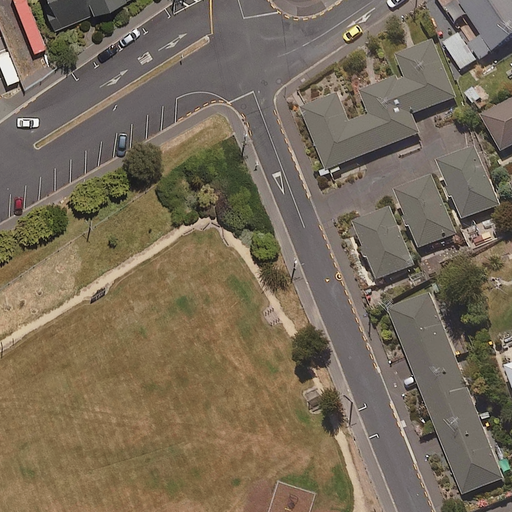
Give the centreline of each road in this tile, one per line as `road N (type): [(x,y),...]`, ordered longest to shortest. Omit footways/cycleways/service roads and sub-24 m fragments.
road 1 (residential): [(255,43),(257,100),(415,511)]
road 2 (residential): [(255,43),(200,65),(0,186)]
road 3 (residential): [(85,93),(211,15),(255,43)]
road 4 (residential): [(372,0),(315,35),(255,43)]
